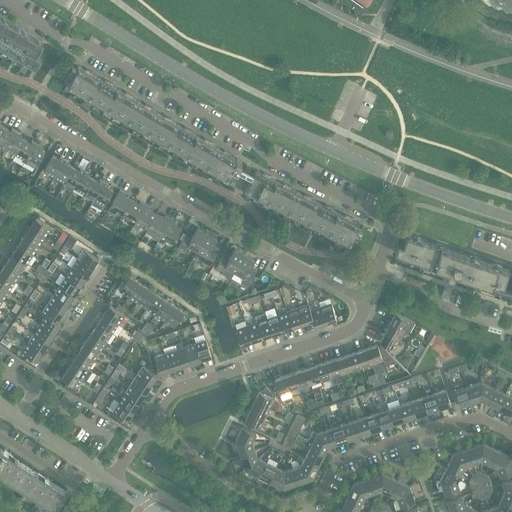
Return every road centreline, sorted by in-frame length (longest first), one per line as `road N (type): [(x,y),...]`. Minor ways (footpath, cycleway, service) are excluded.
road 1 (secondary): [(511,217),(333,151),(65,0)]
road 2 (residential): [(376,272),(388,238),(383,220),(0,1)]
road 3 (residential): [(511,433),(478,417),(445,423),(337,460),(318,496),(280,508),(146,428)]
road 4 (residential): [(366,301),(0,96)]
road 5 (residential): [(146,428),(169,392),(348,330),(366,301)]
road 6 (residential): [(16,416),(65,331),(96,300),(88,294),(107,264)]
road 7 (residential): [(376,272),(416,285),(446,307),(511,327)]
